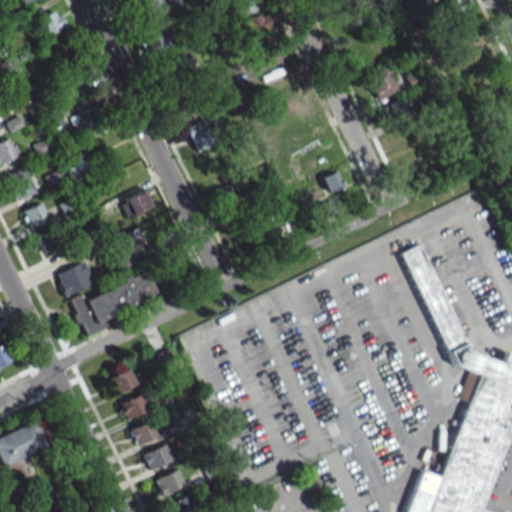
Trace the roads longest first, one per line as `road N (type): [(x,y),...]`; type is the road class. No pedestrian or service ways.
road 1 (residential): [(0,401),(386,206)]
road 2 (residential): [(221,288),(81,0)]
road 3 (residential): [(118,511),(0,267)]
road 4 (residential): [(386,206),(286,0)]
